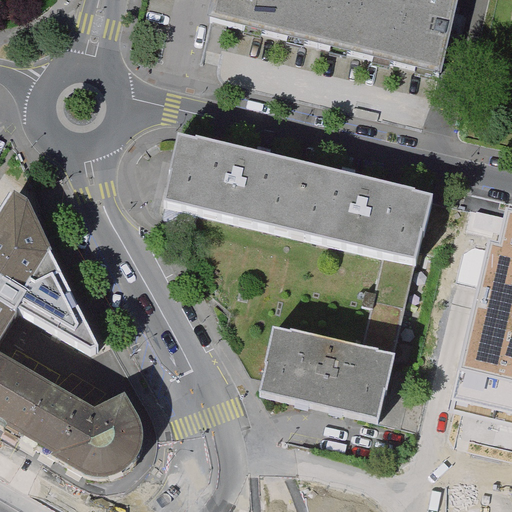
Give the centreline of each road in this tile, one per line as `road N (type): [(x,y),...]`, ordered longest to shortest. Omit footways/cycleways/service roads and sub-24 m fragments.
road 1 (residential): [(117,98),(511,187)]
road 2 (residential): [(86,138),(96,193),(183,349),(213,442),(214,486)]
